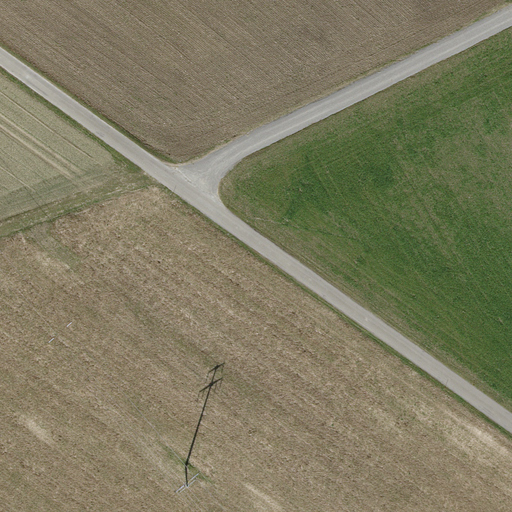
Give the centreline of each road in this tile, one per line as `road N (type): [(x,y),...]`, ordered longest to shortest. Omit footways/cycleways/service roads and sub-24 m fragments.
road 1 (unclassified): [(0,51),(511,409)]
road 2 (track): [(0,234),(178,177),(511,20)]
